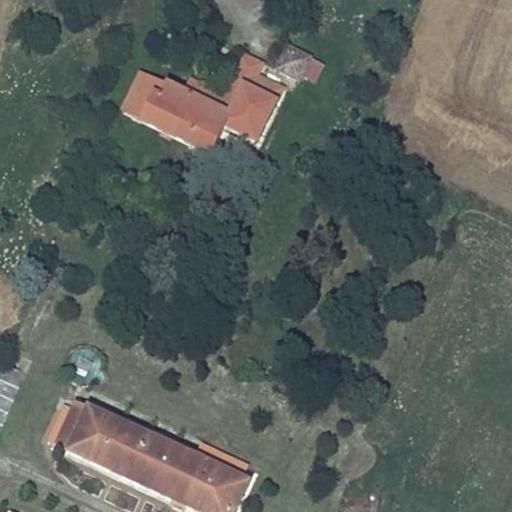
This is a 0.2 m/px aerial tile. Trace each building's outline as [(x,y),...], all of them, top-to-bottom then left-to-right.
[(298,82),(311,57),(288,46),(275,71),(298,82)] [(275,106),(282,92),(255,79),(260,69),(240,59),(220,100),(188,84),(184,93),(230,115),(243,90),(275,106)] [(255,145),(275,106),(243,90),(230,115),(184,93),(141,72),(121,114),(210,158),(224,130),(255,145)] [(0,372),(0,430),(23,378),(1,369),(0,372)] [(77,439),(69,454),(191,511),(234,511),(247,487),(89,413),(77,439)] [(57,448),(69,454),(77,439),(64,433),(57,448)]
